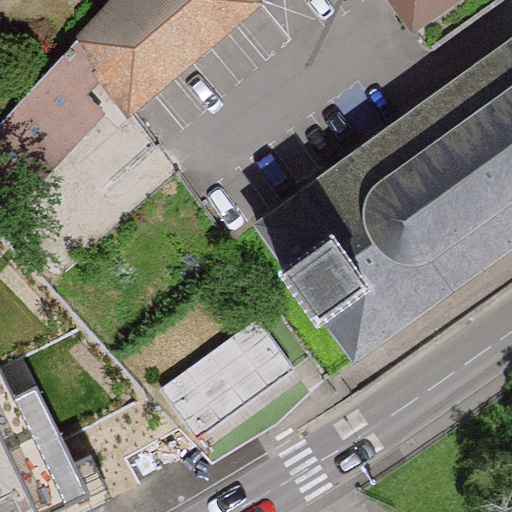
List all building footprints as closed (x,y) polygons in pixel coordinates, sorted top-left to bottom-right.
[(131,111),(257,3),(254,0),(118,0),(12,114),(0,126),(0,160),(10,171),(103,75),(131,111)] [(393,0),(414,28),(453,0),(393,0)] [(326,318),(330,317),(360,359),(511,249),(511,45),(265,225),(294,266),(290,269),(326,318)] [(266,314),(169,382),(202,428),(298,360),(266,314)] [(0,511),(70,511),(89,503),(62,445),(41,454),(16,403),(1,373),(0,373),(0,511)] [(38,393),(16,403),(41,454),(62,445),(38,393)] [(91,463),(74,471),(89,503),(70,511),(106,511),(113,509),(91,463)]
